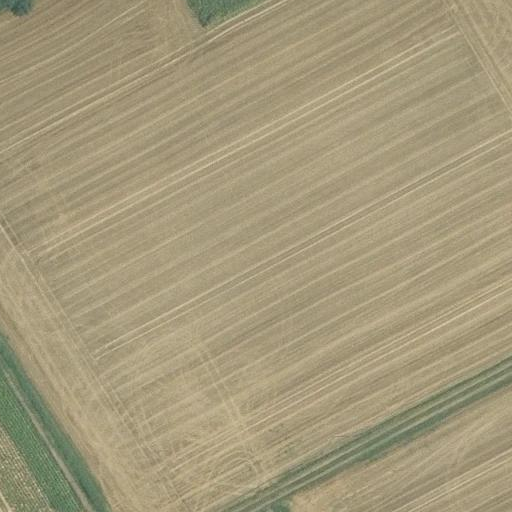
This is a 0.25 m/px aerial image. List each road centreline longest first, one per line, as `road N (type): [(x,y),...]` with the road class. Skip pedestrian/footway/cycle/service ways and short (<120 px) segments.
road 1 (track): [(511,371),(245,511)]
road 2 (track): [(0,355),(100,511)]
